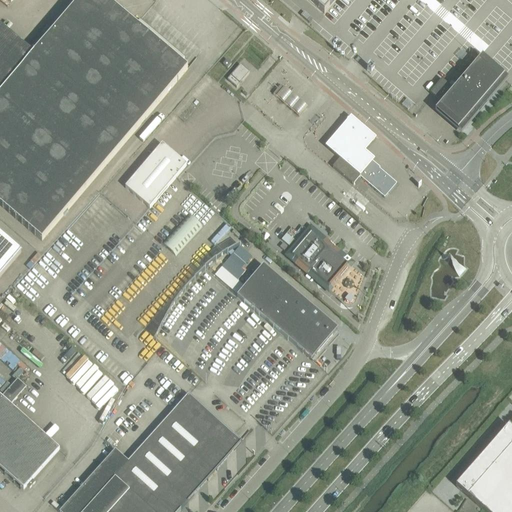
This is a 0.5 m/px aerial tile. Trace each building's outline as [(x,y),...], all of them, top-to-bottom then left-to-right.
[(80,0),(29,60),(0,36),(0,205),(42,241),(187,70),(105,0),(80,0)] [(307,0),(324,14),(336,0),(307,0)] [(231,65),(228,62),(227,61),(223,65),(227,69),(231,65)] [(227,81),(236,89),(249,73),(240,66),(227,81)] [(459,95),(442,81),(431,95),(447,109),(442,115),(458,128),(491,89),(476,76),(459,95)] [(283,91),(274,101),(298,119),(306,110),(283,91)] [(351,122),(326,151),(361,181),(375,164),(366,156),(377,144),(351,122)] [(162,146),(126,188),(150,209),(186,166),(162,146)] [(340,160),(333,168),(353,186),(360,178),(385,199),(397,185),(371,162),(359,176),(340,160)] [(189,215),(162,244),(175,257),(202,227),(189,215)] [(331,287),(333,288),(349,269),(347,268),(350,265),(342,257),(343,256),(332,246),(331,248),(311,231),(289,256),(329,290),(331,287)] [(0,277),(21,253),(0,234),(0,277)] [(237,297),(310,360),(336,329),(263,267),(237,297)] [(18,381),(2,399),(0,397),(0,468),(23,490),(27,486),(29,489),(35,483),(32,480),(59,450),(10,406),(26,389),(18,381)] [(105,462),(60,511),(178,511),(187,503),(240,443),(188,396),(128,463),(115,451),(105,462)] [(511,511),(511,429),(509,427),(507,429),(456,487),(484,511),(511,511)]
